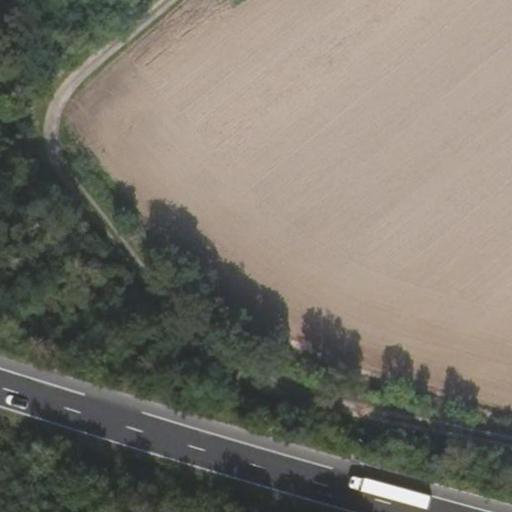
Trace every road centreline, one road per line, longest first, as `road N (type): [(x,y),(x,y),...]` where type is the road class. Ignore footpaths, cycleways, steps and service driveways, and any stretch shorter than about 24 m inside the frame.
road 1 (track): [(511,450),(447,439),(283,387),(189,316),(45,114),(180,0)]
road 2 (trunk): [(420,511),(0,387)]
